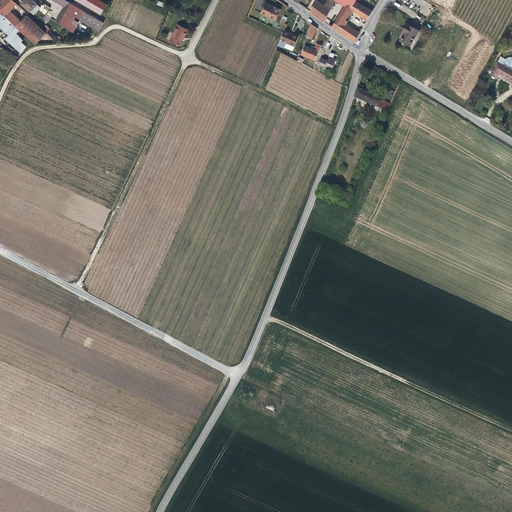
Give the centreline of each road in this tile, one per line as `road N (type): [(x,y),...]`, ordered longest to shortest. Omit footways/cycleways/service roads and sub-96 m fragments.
road 1 (unclassified): [(238,375),(340,124),(360,52)]
road 2 (track): [(266,315),(511,428)]
road 3 (unclassified): [(238,375),(0,250)]
road 4 (track): [(76,291),(186,57)]
road 5 (track): [(0,104),(27,57),(48,48),(93,48),(109,29),(186,57)]
road 6 (unclassified): [(511,141),(360,52)]
road 7 (track): [(186,57),(340,124)]
road 8 (unclassified): [(160,511),(238,375)]
